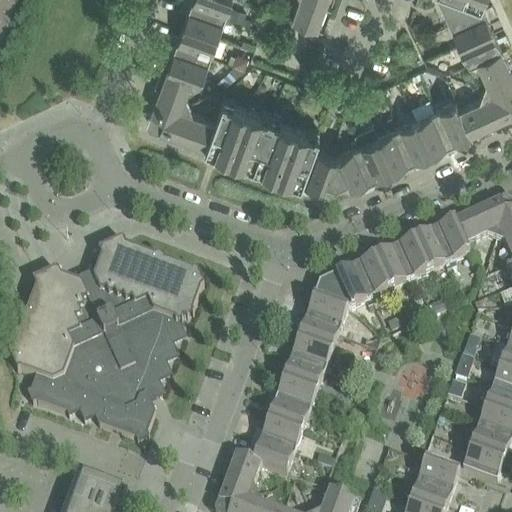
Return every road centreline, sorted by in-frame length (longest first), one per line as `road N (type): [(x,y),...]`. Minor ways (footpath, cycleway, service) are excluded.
road 1 (residential): [(172,511),(192,456),(227,425),(288,256)]
road 2 (residential): [(511,159),(288,256)]
road 3 (residential): [(90,138),(66,128),(41,134),(24,153),(22,180),(37,202),(62,212),(88,203),(103,182)]
road 4 (residential): [(288,256),(103,182)]
road 5 (residential): [(90,138),(144,0)]
